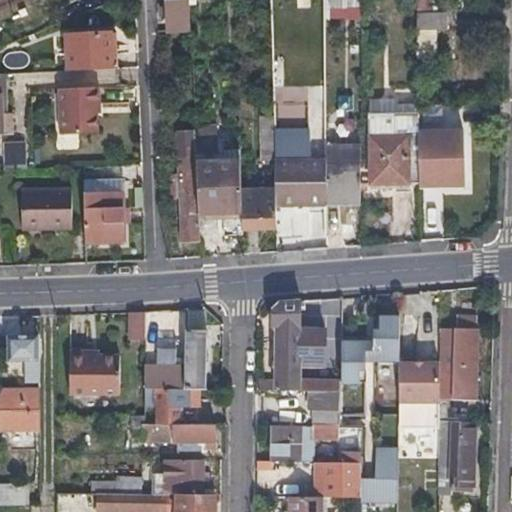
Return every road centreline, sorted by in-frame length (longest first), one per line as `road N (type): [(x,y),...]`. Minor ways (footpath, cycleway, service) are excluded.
road 1 (residential): [(511,262),(241,283)]
road 2 (residential): [(241,283),(0,292)]
road 3 (residential): [(239,511),(241,283)]
road 4 (residential): [(511,383),(508,511)]
